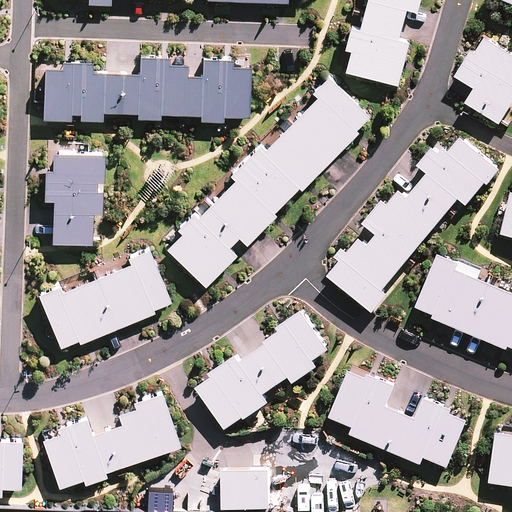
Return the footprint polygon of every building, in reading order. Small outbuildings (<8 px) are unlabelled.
[(360,0),(343,64),(397,78),(408,36),(398,34),(406,6),(416,9),(417,0),(360,0)] [(511,48),(486,32),(460,75),(475,84),(466,99),(503,122),(511,106),(511,48)] [(88,47),(39,45),(37,106),(92,108),(92,97),(237,103),(238,52),(224,52),(224,44),(195,43),(195,51),(160,50),(161,42),(131,41),(131,49),(126,48),(125,64),(87,62),(88,47)] [(334,76),(167,243),(204,280),(235,249),(228,242),(239,232),(245,238),(371,113),(334,76)] [(331,272),(374,308),(389,290),(384,287),(460,196),(466,201),(498,164),(460,132),(445,149),(436,142),(419,162),(428,170),(409,194),(401,187),(370,224),(378,230),(369,241),(361,235),(331,272)] [(96,142),(44,140),(44,162),(32,162),(32,187),(43,187),(41,227),(78,229),(79,203),(94,204),(96,142)] [(39,291),(61,343),(172,295),(150,244),(128,253),(130,259),(63,288),(61,282),(39,291)] [(462,258),(441,249),(418,304),(511,343),(511,288),(459,265),(462,258)] [(305,308),(198,384),(229,428),(270,399),(264,391),(290,373),(296,381),(322,363),(316,355),(331,345),(305,308)] [(353,362),(331,412),(356,423),(353,430),(421,458),(424,451),(448,462),(470,412),(425,393),(417,412),(389,400),(397,381),(353,362)] [(41,429),(60,482),(182,440),(163,387),(120,402),(125,417),(93,429),(87,413),(41,429)] [(511,424),(496,422),(488,476),(511,479),(511,424)] [(0,491),(2,491),(2,483),(21,484),(23,435),(0,434),(0,491)] [(273,464),(223,465),(224,504),(274,503),(273,464)]
